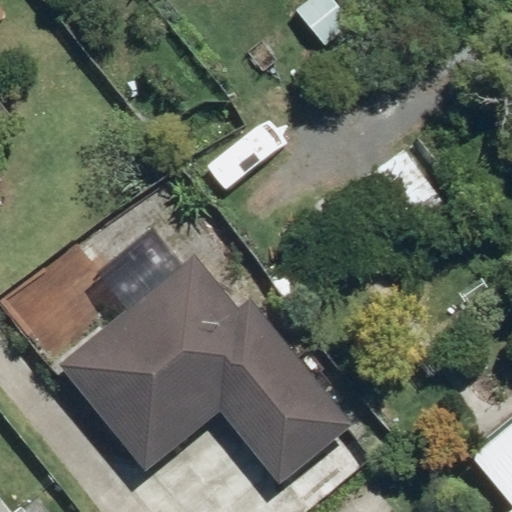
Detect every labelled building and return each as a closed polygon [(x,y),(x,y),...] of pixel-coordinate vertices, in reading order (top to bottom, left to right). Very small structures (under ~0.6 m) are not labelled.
[(362,25),(339,0),(301,0),(292,9),(331,53),(362,25)] [(0,50),(0,26),(8,20),(0,10),(0,72),(11,64),(0,50)] [(0,97),(0,182),(4,179),(0,174),(0,131),(17,118),(0,97)] [(397,191),(432,235),(457,214),(402,148),(345,195),(364,218),(397,191)] [(336,276),(312,248),(271,282),(295,310),(336,276)] [(198,253),(63,361),(151,470),(224,411),(282,483),(356,424),(253,296),(241,306),(198,253)] [(511,511),(511,423),(474,453),(511,500),(511,509),(508,511),(511,511)] [(13,511),(0,494),(0,511),(30,511),(23,502),(13,511)]
